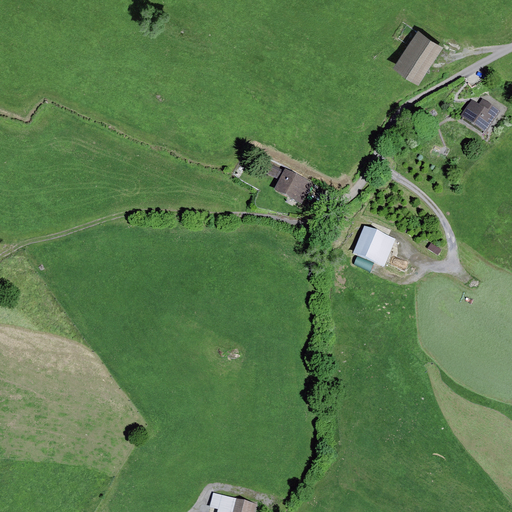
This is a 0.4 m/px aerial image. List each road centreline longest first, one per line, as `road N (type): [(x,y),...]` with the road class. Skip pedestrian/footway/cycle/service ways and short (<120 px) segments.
road 1 (track): [(511,47),(405,106),(383,131),(364,177),(316,214),(290,220),(134,211),(0,257)]
road 2 (track): [(368,220),(435,266),(453,249),(445,222),(421,191),(372,160)]
